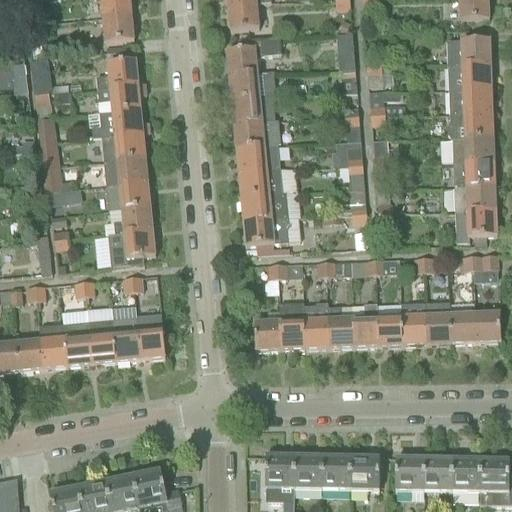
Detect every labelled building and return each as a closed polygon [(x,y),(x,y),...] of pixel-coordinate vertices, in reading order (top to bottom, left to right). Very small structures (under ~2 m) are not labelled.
[(128,0),(99,0),(102,24),(131,21),(128,0)] [(226,0),(227,12),(256,9),(270,8),(268,0),(226,0)] [(487,0),(486,0),(459,1),(460,26),(488,25),(487,0)] [(375,2),(361,3),(362,12),(376,11),(375,2)] [(350,14),(349,5),(335,6),(335,15),(350,14)] [(259,34),(256,9),(227,12),(230,36),(259,34)] [(33,21),(23,23),(25,32),(39,30),(38,21),(33,21)] [(131,21),(102,24),(105,49),(134,46),(131,21)] [(342,25),(336,36),(344,40),(350,29),(342,25)] [(39,30),(25,32),(26,41),(40,39),(39,30)] [(280,60),(279,42),(237,46),(238,56),(226,57),(228,82),(257,79),(257,78),(256,66),(263,62),(280,60)] [(489,45),(460,46),(446,47),(447,71),(490,70),(489,45)] [(354,74),(354,65),(352,52),(336,53),(338,76),(340,75),(354,74)] [(366,73),(380,72),(380,63),(366,64),(366,73)] [(53,99),(69,97),(68,90),(51,92),(47,65),(29,67),(34,102),(48,99),(53,99)] [(135,66),(107,69),(108,81),(95,83),(97,95),(138,91),(138,90),(135,66)] [(14,100),(27,99),(24,68),(11,69),(14,100)] [(491,94),(490,70),(447,71),(448,96),(491,94)] [(380,72),(366,73),(368,93),(382,92),(381,79),(389,79),(388,72),(380,72)] [(354,74),(340,75),(341,86),(355,85),(354,74)] [(257,79),(228,82),(231,106),(259,103),(259,104),(271,103),(275,102),(273,77),(257,78),(257,79)] [(144,90),(138,90),(138,91),(97,95),(99,120),(140,115),(139,102),(145,101),(144,90)] [(491,94),(448,96),(449,120),(492,119),(491,94)] [(398,99),(382,99),(382,96),(368,97),(370,122),(384,121),(384,122),(404,121),(404,111),(383,112),(383,106),(398,106),(398,99)] [(52,124),(48,99),(34,102),(37,126),(47,125),(52,124)] [(259,103),(231,106),(233,130),(262,127),(262,128),(274,127),(271,103),(259,104),(259,103)] [(357,114),(343,115),(344,124),(358,123),(357,114)] [(99,120),(100,133),(91,134),(92,144),(102,144),(143,140),(149,139),(148,128),(142,129),(140,115),(99,120)] [(492,119),(449,120),(449,129),(446,132),(447,140),(450,143),(450,145),(452,145),(493,143),(492,119)] [(384,121),(370,122),(371,131),(385,130),(384,122),(384,121)] [(358,123),(344,124),(345,133),(359,132),(358,123)] [(262,127),(233,130),(235,155),(264,152),(277,151),(280,151),(277,127),(274,127),(262,128),(262,127)] [(41,150),(54,148),(53,139),(39,141),(41,150)] [(145,164),(143,140),(102,144),(104,168),(145,164)] [(494,168),(493,143),(452,145),(453,169),(494,168)] [(388,169),(387,160),(386,145),(372,146),(374,170),(388,169)] [(54,148),(41,150),(44,174),(58,173),(54,148)] [(280,175),(277,151),(264,152),(235,155),(238,179),(267,176),(280,175)] [(360,153),(346,154),(348,173),(362,172),(361,162),(360,153)] [(145,164),(104,168),(106,192),(147,188),(145,164)] [(494,168),(453,169),(454,193),(495,192),(494,168)] [(389,178),(388,169),(374,170),(374,180),(389,178)] [(349,185),(337,186),(338,197),(349,197),(364,196),(363,181),(362,172),(348,173),(348,182),(349,185)] [(58,173),(44,174),(45,185),(60,183),(59,173),(58,173)] [(282,200),(280,175),(267,176),(238,179),(240,203),(269,200),(282,200)] [(60,183),(45,185),(46,189),(47,200),(61,198),(60,189),(61,189),(60,183)] [(147,188),(106,192),(109,217),(150,213),(147,188)] [(495,216),(495,192),(454,193),(455,218),(495,216)] [(61,198),(47,200),(49,213),(63,211),(61,198)] [(269,200),(240,203),(243,227),(287,223),(285,200),(282,200),(269,200)] [(364,204),(350,204),(351,212),(351,215),(351,221),(366,220),(365,211),(364,204)] [(389,209),(377,210),(378,219),(392,218),(391,209),(389,209)] [(150,213),(109,217),(110,229),(113,229),(114,240),(108,241),(152,237),(150,213)] [(496,241),(495,216),(455,218),(456,249),(468,249),(467,242),(496,241)] [(392,218),(378,219),(378,228),(392,227),(392,218)] [(366,229),(366,220),(351,221),(352,231),(366,229)] [(52,233),(66,231),(65,221),(50,223),(52,233)] [(287,223),(243,227),(245,252),(256,251),(274,250),(287,248),(286,235),(289,231),(287,229),(287,223)] [(54,247),(68,245),(67,236),(52,238),(54,247)] [(152,237),(108,241),(111,273),(142,270),(142,263),(155,262),(152,237)] [(366,238),(354,239),(355,255),(367,254),(366,238)] [(36,249),(47,247),(46,240),(27,243),(28,250),(36,249)] [(69,254),(68,245),(54,247),(55,256),(69,254)] [(47,247),(36,249),(40,280),(51,279),(47,247)] [(497,261),(472,262),(472,277),(498,276),(497,261)] [(472,277),(472,262),(463,263),(463,277),(472,277)] [(423,265),(424,279),(433,279),(432,264),(423,265)] [(424,279),(423,265),(414,265),(414,279),(424,279)] [(384,266),(374,267),(375,281),(384,281),(384,266)] [(374,267),(350,268),(351,282),(375,281),(374,267)] [(335,268),(326,269),(326,283),(335,283),(335,268)] [(326,283),(326,269),(316,269),(317,283),(326,283)] [(277,271),(277,285),(286,285),(286,270),(277,271)] [(277,285),(277,271),(267,271),(268,285),(277,285)] [(141,283),(132,284),(133,298),(142,297),(141,283)] [(133,298),(132,284),(123,285),(124,299),(133,298)] [(92,288),(83,289),(84,303),(94,302),(92,288)] [(84,303),(83,289),(74,289),(75,304),(84,303)] [(34,293),(36,307),(45,306),(44,292),(34,293)] [(36,307),(34,293),(25,294),(26,308),(36,307)] [(10,297),(10,296),(0,296),(0,309),(11,308),(10,297)] [(21,296),(10,297),(11,308),(11,311),(22,310),(21,296)] [(451,349),(450,320),(449,308),(425,309),(425,321),(426,350),(451,349)] [(316,326),(303,326),(304,355),(329,354),(327,313),(327,309),(315,310),(315,312),(316,326)] [(364,324),(352,324),(353,353),(378,352),(376,323),(377,323),(377,311),(377,309),(376,309),(363,310),(363,312),(364,324)] [(425,309),(400,310),(401,322),(402,351),(426,350),(425,321),(425,309)] [(302,312),(302,310),(278,311),(279,327),(280,356),(304,355),(303,312),(302,312)] [(340,313),(327,313),(329,354),(353,353),(352,324),(340,325),(340,313)] [(474,319),(450,320),(451,349),(475,348),(474,319)] [(499,319),(474,319),(475,348),(500,347),(499,319)] [(377,323),(376,323),(378,352),(402,351),(401,322),(377,323)] [(140,366),(137,337),(136,324),(111,327),(115,368),(140,366)] [(115,368),(111,327),(87,329),(91,370),(115,368)] [(279,327),(269,327),(254,328),(255,357),(280,356),(279,327)] [(91,370),(87,329),(63,331),(67,373),(91,370)] [(67,373),(63,331),(39,334),(40,346),(43,375),(67,373)] [(162,334),(137,337),(140,366),(165,363),(162,334)] [(43,375),(40,346),(15,348),(18,377),(43,375)] [(0,378),(18,377),(15,348),(0,349),(0,378)] [(294,494),(294,461),(282,461),(282,457),(266,457),(266,461),(265,461),(265,508),(293,508),(294,494)] [(322,462),(294,461),(294,494),(322,495),(322,462)] [(322,462),(322,495),(350,495),(351,462),(322,462)] [(351,462),(350,495),(379,496),(380,463),(351,462)] [(424,497),(424,464),(395,463),(395,496),(411,497),(411,507),(423,507),(423,497),(424,497)] [(452,464),(424,464),(424,497),(452,497),(452,464)] [(480,465),(452,464),(452,497),(480,498),(480,465)] [(480,465),(480,498),(480,511),(511,511),(511,480),(509,480),(509,465),(480,465)] [(144,479),(132,482),(138,511),(180,511),(178,495),(165,498),(160,476),(159,474),(155,471),(146,473),(144,477),(144,479)] [(138,511),(132,482),(104,487),(109,511),(138,511)] [(0,511),(18,511),(16,485),(0,488),(0,511)] [(109,511),(104,487),(77,493),(81,511),(109,511)] [(81,511),(77,493),(49,499),(51,511),(81,511)]
